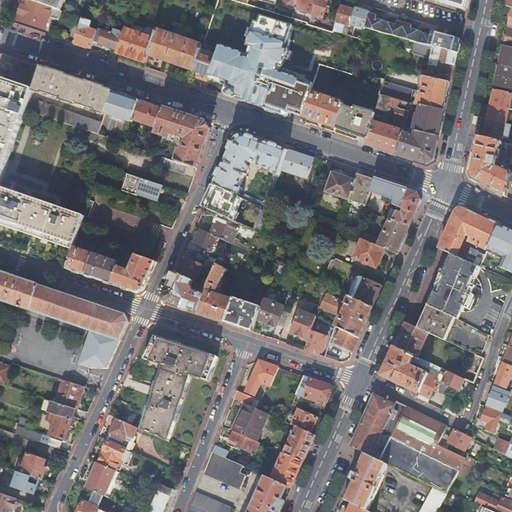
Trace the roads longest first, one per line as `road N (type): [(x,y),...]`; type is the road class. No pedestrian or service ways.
road 1 (residential): [(0,35),(231,113)]
road 2 (residential): [(511,303),(464,423),(359,379)]
road 3 (residential): [(231,113),(445,186)]
road 4 (residential): [(52,511),(145,309)]
road 5 (residential): [(231,113),(145,309)]
road 6 (tertiary): [(359,379),(445,186)]
road 7 (tertiary): [(445,186),(487,0)]
road 8 (residential): [(245,342),(178,511)]
road 9 (residential): [(0,255),(145,309)]
road 10 (tertiary): [(299,511),(359,379)]
